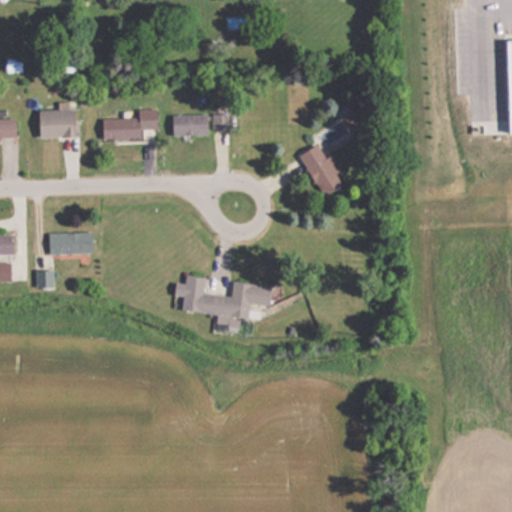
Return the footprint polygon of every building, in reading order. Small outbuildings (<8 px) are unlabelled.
[(224,15),(224,29),(244,29),(244,15),(224,15)] [(136,117),(99,117),(99,138),(138,138),(138,128),(154,127),(154,108),(135,108),(136,117)] [(35,109),(35,136),(76,136),(76,109),(35,109)] [(349,130),(358,125),(351,111),(341,117),(349,130)] [(226,127),(226,113),(211,113),(211,127),(226,127)] [(205,114),(169,114),(169,134),(205,134),(205,114)] [(13,120),(0,119),(0,136),(13,136),(13,120)] [(329,153),(322,157),(314,143),(296,154),(320,195),(338,183),(332,172),(339,168),(329,153)] [(46,232),(46,253),(91,253),(91,232),(46,232)] [(11,234),(0,234),(0,254),(11,254),(11,234)] [(0,280),(8,280),(8,262),(0,262),(0,280)] [(51,270),(34,270),(34,288),(51,288),(51,270)] [(269,285),(230,281),(229,296),(201,293),(203,277),(183,275),(182,283),(173,282),(172,295),(180,296),(179,310),(215,313),(214,320),(232,321),(232,317),(245,318),(247,303),(267,305),(269,285)]
